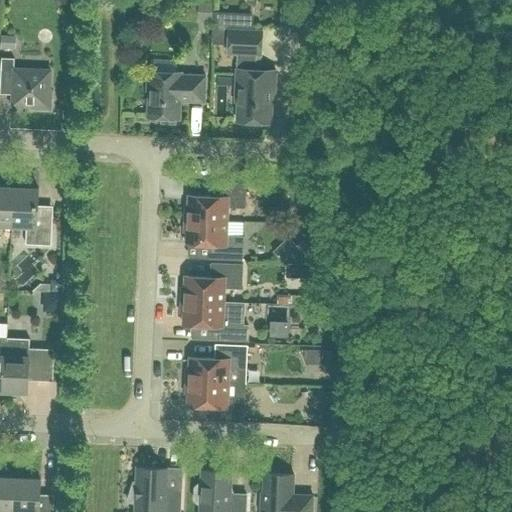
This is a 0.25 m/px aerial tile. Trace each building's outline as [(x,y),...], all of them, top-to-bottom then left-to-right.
[(213,43),(228,43),(228,53),(238,53),(237,69),(237,68),(235,101),(238,101),(237,121),(271,122),(272,90),(275,90),(276,70),(255,69),(255,54),(261,54),(262,30),(251,30),(251,12),(214,10),(213,43)] [(21,46),(21,35),(3,36),(4,47),(21,46)] [(52,110),(53,90),(49,90),(50,70),(14,68),(14,58),(1,57),(0,88),(0,93),(12,94),(12,105),(32,106),(31,110),(52,110)] [(148,117),(161,117),(161,122),(175,123),(176,118),(179,118),(180,100),(204,101),(205,75),(181,74),(181,72),(148,71),(147,91),(149,91),(148,117)] [(185,206),(184,219),(227,221),(228,207),(245,207),(246,183),(214,182),(214,196),(188,195),(188,207),(185,206)] [(0,224),(12,225),(13,187),(0,186),(0,224)] [(39,188),(13,187),(12,225),(26,226),(25,243),(51,245),(53,205),(38,205),(39,188)] [(227,221),(184,219),(184,231),(187,231),(186,243),(212,244),(211,258),(243,259),(244,235),(227,235),(227,221)] [(314,264),(314,251),(289,251),(289,263),(314,264)] [(181,299),(224,301),(225,287),(242,288),(243,264),(211,262),(210,277),(185,276),(184,287),(182,287),(181,299)] [(307,265),(289,268),(290,281),(309,278),(307,265)] [(224,301),(181,299),(180,312),(183,312),(183,324),(208,325),(208,339),(240,340),(241,316),(223,315),(224,301)] [(347,327),(359,327),(360,299),(341,299),(341,316),(348,316),(347,327)] [(289,313),(290,337),(311,336),(310,312),(289,313)] [(0,334),(11,335),(11,323),(0,322),(0,334)] [(30,338),(7,337),(4,391),(28,392),(28,380),(53,381),(54,349),(29,348),(30,338)] [(186,368),(186,380),(229,383),(246,383),(246,368),(241,368),(242,359),(247,359),(247,345),(215,343),(215,358),(189,357),(189,368),(186,368)] [(274,382),(273,357),(254,358),(255,382),(274,382)] [(229,383),(186,380),(185,393),(188,393),(187,405),(213,406),(212,420),(244,421),(245,397),(228,396),(229,383)] [(321,423),(340,424),(341,407),(322,406),(321,423)] [(179,511),(181,489),(166,488),(167,468),(137,467),(136,481),(133,481),(128,500),(135,502),(134,511),(179,511)] [(200,503),(199,511),(245,511),(246,494),(230,493),(231,471),(202,470),(201,484),(198,484),(195,487),(194,499),(198,503),(200,503)] [(311,511),(313,495),(293,494),(294,474),(264,472),(263,492),(261,492),(260,511),(262,511),(261,511),(311,511)] [(0,511),(14,511),(16,477),(0,476),(0,511)] [(41,478),(16,477),(14,511),(53,511),(54,494),(40,494),(41,478)]
